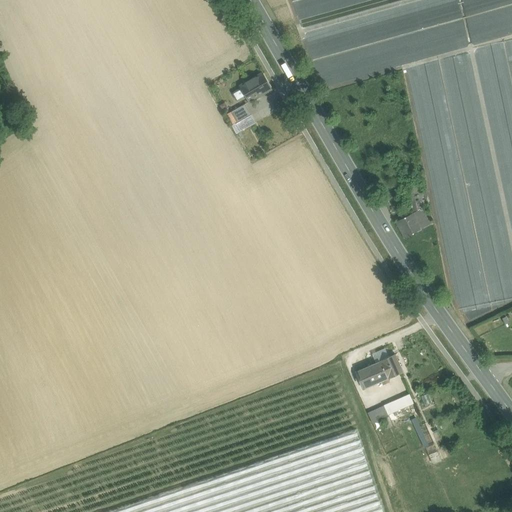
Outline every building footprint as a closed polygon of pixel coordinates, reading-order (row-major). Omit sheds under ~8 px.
[(263,73),(240,86),(241,88),(233,92),(233,94),(236,100),(238,101),(245,96),(249,102),(272,89),(263,73)] [(245,104),(231,112),(237,123),(251,115),(245,104)] [(421,183),(407,187),(412,214),(424,207),(426,206),(421,183)] [(433,223),(424,207),(420,209),(429,225),(433,223)] [(412,214),(396,222),(404,238),(429,225),(420,209),(412,214)] [(375,361),(387,356),(383,348),(372,353),(375,361)] [(395,354),(380,361),(356,372),(364,389),(387,379),(388,379),(403,372),(395,354)] [(409,394),(384,405),(388,414),(414,403),(409,394)] [(432,464),(448,457),(437,433),(433,435),(436,441),(424,447),(432,464)]
